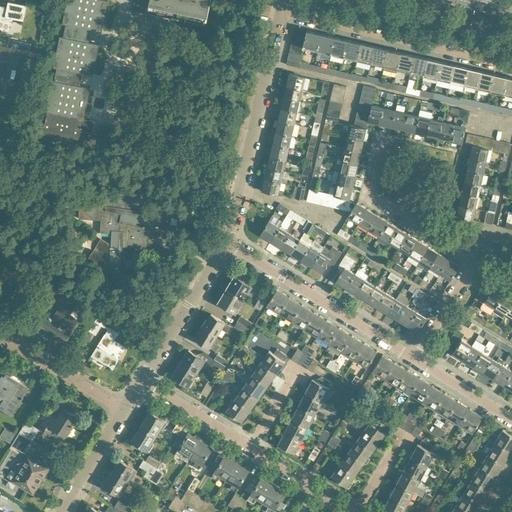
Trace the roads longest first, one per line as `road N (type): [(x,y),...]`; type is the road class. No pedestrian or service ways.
road 1 (residential): [(226,241),(282,11)]
road 2 (residential): [(511,63),(282,11)]
road 3 (residential): [(417,359),(226,241)]
road 4 (residential): [(478,259),(379,199),(374,186),(387,129)]
road 5 (residential): [(142,382),(226,241)]
road 6 (residential): [(124,409),(0,336)]
road 7 (residential): [(250,447),(142,382)]
road 8 (residential): [(357,511),(250,447)]
road 9 (residential): [(61,511),(124,409)]
